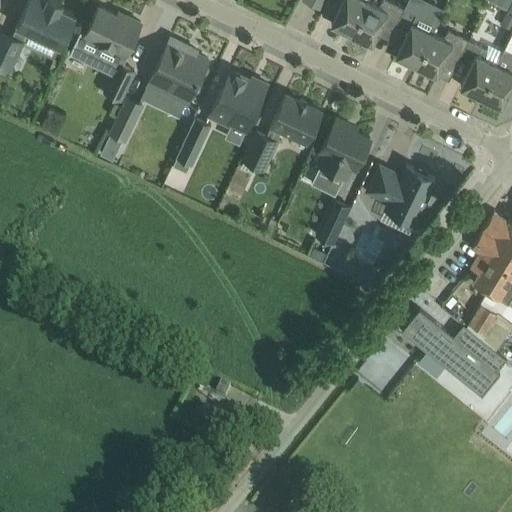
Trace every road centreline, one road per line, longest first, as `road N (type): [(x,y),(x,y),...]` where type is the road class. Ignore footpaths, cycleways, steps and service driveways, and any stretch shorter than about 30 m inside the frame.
road 1 (unclassified): [(221,511),(509,151)]
road 2 (residential): [(509,151),(193,0)]
